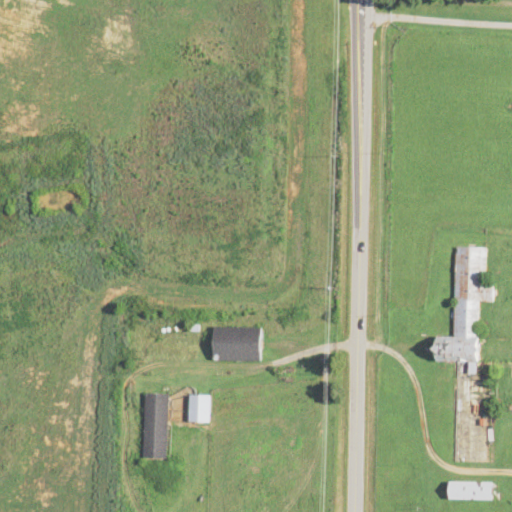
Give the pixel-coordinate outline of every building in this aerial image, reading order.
[(495,281),(494,301),(480,301),(478,361),(477,361),(477,372),(469,372),(470,360),(438,359),(438,337),(454,337),(457,247),(488,248),(487,281),(495,281)] [(199,323),(199,331),(190,331),(190,323),(199,323)] [(262,327),(262,360),(215,359),(215,326),(262,327)] [(167,457),(144,457),(146,392),(170,393),(167,457)] [(211,395),(211,421),(190,421),(191,395),(211,395)] [(493,482),(493,500),(450,499),(450,481),(493,482)]
